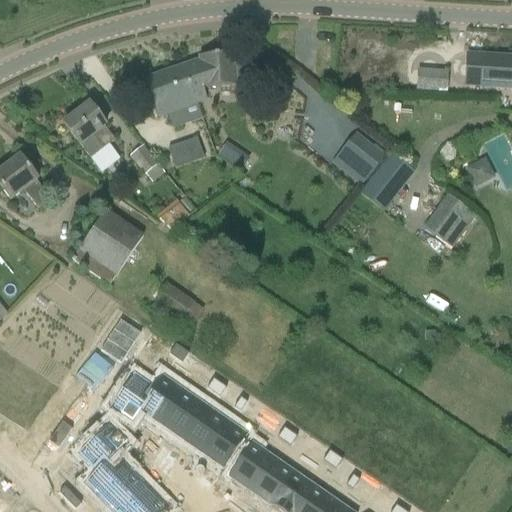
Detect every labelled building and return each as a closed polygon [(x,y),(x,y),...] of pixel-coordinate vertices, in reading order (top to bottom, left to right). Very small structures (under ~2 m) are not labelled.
[(199,62),(182,68),(195,106),(204,103),(201,91),(235,89),(233,56),(199,59),(199,62)] [(465,87),(511,89),(511,60),(467,58),(465,87)] [(157,119),(195,106),(182,68),(144,82),(157,119)] [(419,72),(417,93),(445,95),(447,74),(419,72)] [(90,161),(104,151),(114,143),(104,129),(105,128),(88,106),(63,126),(80,148),(80,147),(90,161)] [(355,135),(348,144),(377,168),(384,158),(355,135)] [(168,150),(175,171),(204,161),(196,140),(168,150)] [(130,158),(145,177),(152,185),(164,176),(142,149),(130,158)] [(248,161),(241,156),(233,168),(240,173),(248,161)] [(391,156),(388,161),(380,170),(360,195),(382,213),(413,174),(391,156)] [(20,158),(0,173),(0,188),(10,202),(24,192),(37,210),(50,200),(36,183),(37,182),(20,158)] [(485,158),(467,168),(477,188),(496,178),(485,158)] [(453,250),(476,218),(447,197),(424,230),(447,246),(453,250)] [(193,212),(184,201),(178,206),(187,217),(193,212)] [(167,229),(171,232),(187,218),(176,203),(157,218),(161,223),(167,229)] [(123,277),(145,235),(104,212),(81,255),(123,277)] [(150,313),(177,331),(194,305),(167,287),(150,313)] [(169,357),(175,361),(182,352),(175,347),(169,357)] [(189,356),(182,352),(175,361),(182,366),(189,356)] [(132,426),(140,414),(139,413),(163,379),(162,379),(154,391),(133,376),(109,411),(132,426)] [(140,414),(160,428),(184,393),(163,379),(139,413),(140,414)] [(206,391),(213,396),(220,386),(213,381),(206,391)] [(220,386),(213,396),(219,400),(226,391),(220,386)] [(204,408),(184,393),(160,428),(181,442),(204,408)] [(247,405),(240,400),(233,410),(240,415),(247,405)] [(181,442),(202,456),(225,422),(204,408),(181,442)] [(247,437),(225,422),(202,456),(223,471),(247,437)] [(97,475),(126,446),(108,427),(78,456),(96,474),(97,475)] [(283,445),(290,435),(284,430),(277,440),(283,445)] [(290,435),(283,445),(290,449),(297,439),(290,435)] [(96,474),(85,485),(103,503),(133,474),(116,457),(127,447),(126,446),(97,475),(96,474)] [(225,482),(247,497),(271,463),(249,448),(225,482)] [(322,463),(329,468),(336,458),(329,453),(322,463)] [(336,458),(329,468),(335,472),(342,463),(336,458)] [(291,478),(271,463),(247,497),(268,511),(291,478)] [(133,474),(103,503),(111,511),(130,511),(151,492),(133,474)] [(268,511),(298,511),(312,492),(291,478),(268,511)] [(352,492),(359,483),(352,478),(346,488),(352,492)] [(0,511),(10,511),(24,499),(6,481),(0,487),(0,511)] [(61,498),(67,504),(75,496),(70,490),(61,498)] [(151,492),(130,511),(167,511),(169,511),(151,492)] [(312,492),(298,511),(328,511),(333,506),(312,492)] [(81,501),(75,496),(67,504),(72,510),(81,501)]
